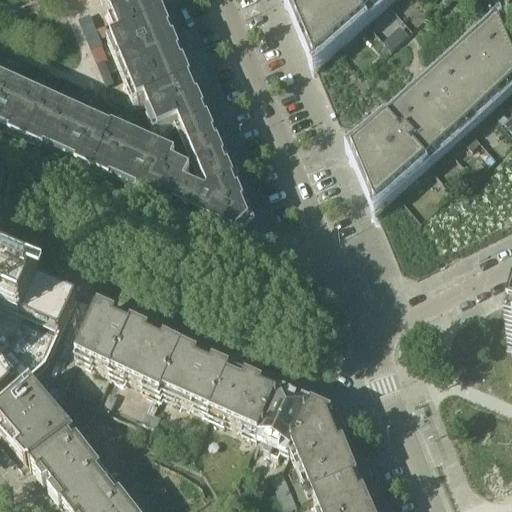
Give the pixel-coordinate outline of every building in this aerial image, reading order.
[(165,25),(154,0),(102,0),(121,44),(165,25)] [(381,9),(372,0),(305,0),(290,13),(314,70),(320,64),(336,50),(381,9)] [(372,0),(381,9),(391,0),(372,0)] [(88,16),(76,21),(83,36),(94,31),(88,16)] [(192,89),(165,25),(121,44),(112,47),(138,112),(146,109),(192,89)] [(511,93),(511,63),(497,29),(443,77),(482,120),(511,93)] [(95,34),(84,39),(90,54),(102,49),(95,34)] [(104,66),(96,69),(106,91),(113,88),(104,66)] [(49,76),(41,72),(36,83),(44,87),(49,76)] [(442,156),(482,120),(443,77),(403,113),(442,156)] [(0,141),(29,155),(48,110),(0,88),(0,141)] [(205,120),(192,89),(146,109),(159,140),(179,131),(205,120)] [(94,96),(87,93),(82,104),(89,107),(94,96)] [(93,184),(113,138),(113,137),(112,139),(48,110),(29,155),(93,184)] [(91,113),(86,124),(94,127),(98,116),(91,113)] [(442,156),(403,113),(351,160),(375,216),(379,212),(397,196),(442,156)] [(205,120),(179,131),(189,154),(215,144),(205,120)] [(176,166),(113,138),(93,184),(155,212),(173,173),(172,173),(176,166)] [(215,144),(189,154),(199,178),(225,168),(215,144)] [(254,236),(225,168),(199,178),(201,183),(197,184),(173,173),(155,212),(239,250),(254,236)] [(0,272),(0,416),(47,375),(77,308),(0,272)] [(99,318),(77,367),(111,383),(112,382),(127,389),(149,341),(99,318)] [(149,341),(127,389),(161,405),(163,401),(178,408),(198,362),(149,341)] [(198,362),(178,408),(226,430),(247,385),(198,362)] [(279,399),(247,385),(226,430),(259,444),(279,399)] [(74,440),(30,390),(0,416),(0,442),(27,473),(29,472),(30,473),(74,440)] [(109,399),(104,410),(111,413),(116,402),(109,399)] [(292,458),(312,414),(279,399),(259,444),(268,449),(263,459),(278,466),(283,455),(292,459),(292,458)] [(369,511),(351,467),(332,423),(312,414),(292,458),(293,458),(315,511),(369,511)] [(147,416),(141,427),(155,433),(160,422),(147,416)] [(93,431),(82,440),(91,451),(102,443),(93,431)] [(75,441),(74,440),(30,473),(31,474),(32,474),(38,482),(36,484),(44,494),(49,490),(53,495),(48,499),(57,511),(81,511),(107,493),(98,481),(101,478),(77,447),(74,450),(69,445),(75,441)] [(296,511),(282,479),(271,484),(282,511),(296,511)] [(117,505),(107,493),(81,511),(128,511),(120,502),(117,505)]
